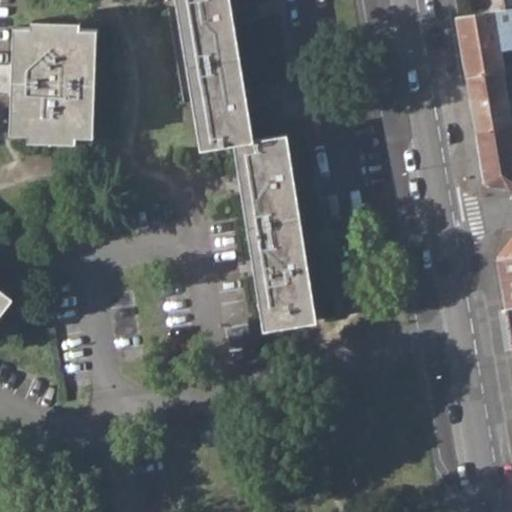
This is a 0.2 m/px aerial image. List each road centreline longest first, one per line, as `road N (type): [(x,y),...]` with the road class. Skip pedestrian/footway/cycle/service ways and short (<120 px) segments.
road 1 (residential): [(220,381),(192,243),(87,264)]
road 2 (residential): [(220,381),(459,328)]
road 3 (residential): [(307,0),(324,104),(418,91)]
road 4 (residential): [(491,511),(459,328)]
road 5 (residential): [(87,264),(108,408)]
road 6 (residential): [(441,223),(418,91)]
